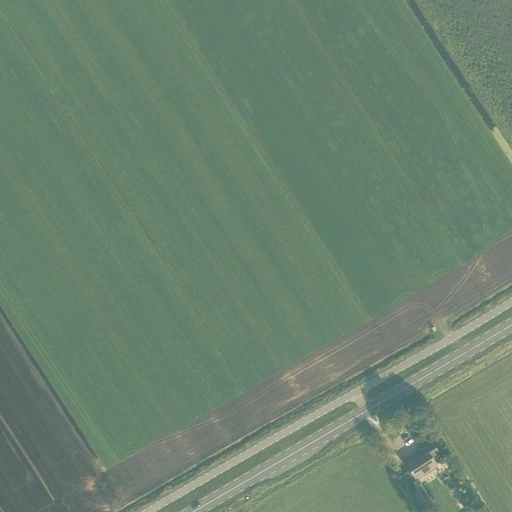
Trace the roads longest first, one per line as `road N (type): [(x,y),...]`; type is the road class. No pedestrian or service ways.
road 1 (unclassified): [(148,511),(511,302)]
road 2 (primary): [(192,511),(511,324)]
